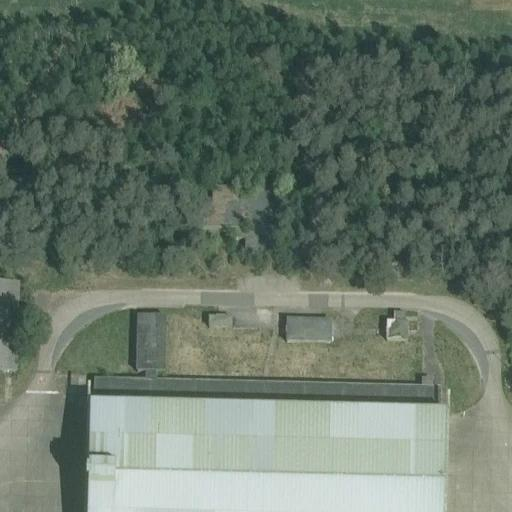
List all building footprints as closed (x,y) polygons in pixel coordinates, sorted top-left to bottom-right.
[(279,192),(211,191),(211,209),(202,209),(202,232),(234,233),(234,241),(245,242),(245,254),(276,255),(277,233),(278,233),(279,213),(293,213),(293,197),(279,197),(279,192)] [(17,286),(0,285),(0,374),(15,375),(16,322),(24,322),(24,314),(16,314),(17,286)] [(405,315),(393,315),(393,325),(387,325),(386,343),(406,343),(407,325),(405,325),(405,315)] [(166,319),(138,318),(137,374),(146,375),(146,384),(155,385),(155,375),(164,375),(166,319)] [(231,321),(209,320),(209,329),(231,330),(231,321)] [(331,323),(287,322),(286,344),(330,345),(331,323)] [(146,384),(93,383),(93,410),(88,409),(85,511),(442,511),(445,418),(440,418),(441,392),(432,391),(432,383),(421,383),(421,391),(155,385),(146,384)]
